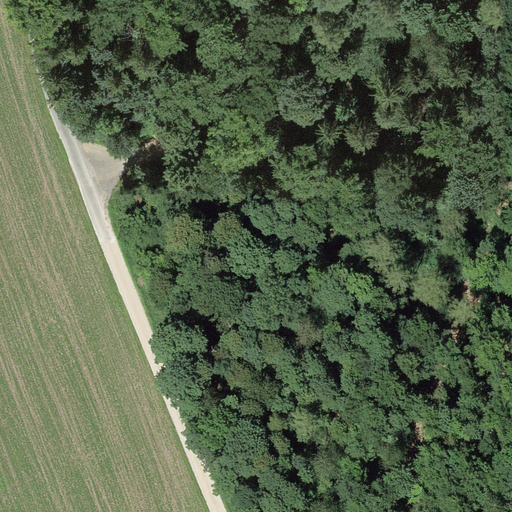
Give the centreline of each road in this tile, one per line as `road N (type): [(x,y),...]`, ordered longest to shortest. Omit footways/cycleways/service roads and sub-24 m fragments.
road 1 (track): [(28,0),(78,165),(214,511)]
road 2 (track): [(415,511),(434,375),(511,219)]
road 3 (track): [(78,165),(178,135),(220,88),(257,0)]
